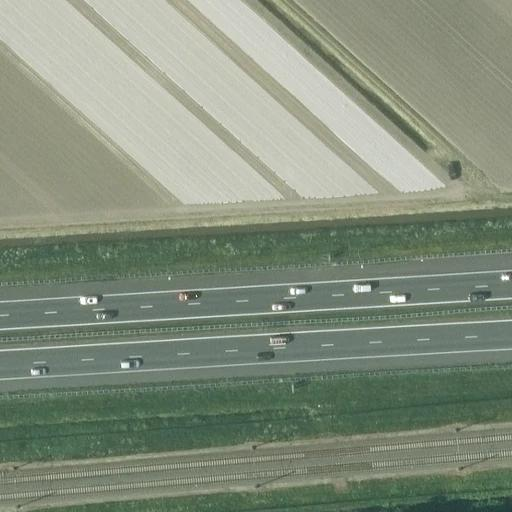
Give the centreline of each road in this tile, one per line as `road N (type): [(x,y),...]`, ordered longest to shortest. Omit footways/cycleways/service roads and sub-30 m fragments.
road 1 (track): [(511,416),(0,459)]
road 2 (motorway): [(0,366),(511,335)]
road 3 (motorway): [(511,285),(0,316)]
